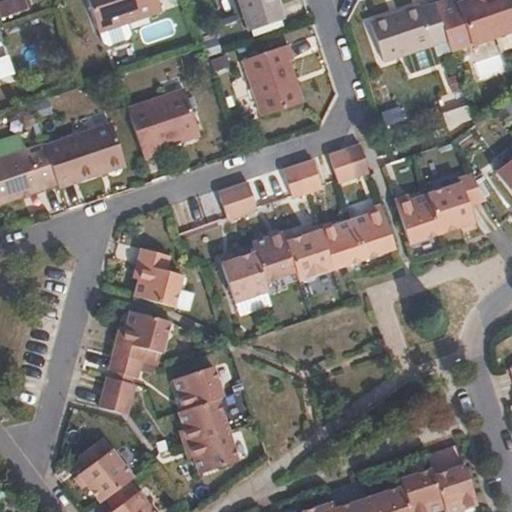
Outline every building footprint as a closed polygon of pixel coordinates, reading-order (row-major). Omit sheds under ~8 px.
[(88,0),(99,30),(162,9),(159,0),(88,0)] [(241,0),(251,29),(287,17),(280,0),(241,0)] [(511,32),(511,11),(508,0),(462,0),(456,2),(455,0),(442,0),(434,3),(447,38),(451,51),(470,45),(471,46),(511,32)] [(447,38),(434,3),(420,8),(418,4),(368,20),(382,60),(447,38)] [(290,44),(244,58),(264,116),(304,102),(291,61),(295,60),(290,44)] [(200,133),(186,88),(127,107),(145,158),(161,152),(159,147),(200,133)] [(126,164),(112,122),(45,144),(58,183),(59,186),(126,164)] [(45,144),(44,141),(0,155),(0,201),(58,183),(45,144)] [(370,172),(360,143),(345,148),(354,177),(370,172)] [(354,177),(345,148),(329,154),(339,182),(354,177)] [(323,188),(313,159),(298,164),(308,192),(323,188)] [(511,160),(497,171),(511,192),(511,160)] [(308,192),(298,164),(283,169),(293,197),(308,192)] [(470,206),(487,200),(471,174),(460,177),(462,182),(446,188),(441,186),(434,188),(431,193),(428,194),(441,232),(462,225),(475,221),(470,206)] [(258,209),(248,180),(233,186),(243,214),(258,209)] [(243,214),(233,186),(218,191),(228,219),(243,214)] [(412,200),(409,193),(395,198),(397,205),(412,200)] [(441,232),(428,194),(412,200),(397,205),(410,243),(441,232)] [(368,214),(382,209),(380,203),(367,207),(368,214)] [(395,247),(382,209),(368,214),(351,219),(364,258),(395,247)] [(364,258),(351,219),(335,225),(333,219),(318,224),(320,230),(333,268),(364,258)] [(464,231),(477,227),(475,221),(462,225),(464,231)] [(320,230),(318,224),(305,227),(307,234),(320,230)] [(286,241),(281,226),(267,231),(269,236),(252,241),(255,251),(265,281),(296,270),(286,241)] [(333,268),(320,230),(307,234),(286,241),(296,270),(299,279),(303,278),(307,280),(314,278),(317,273),(333,268)] [(174,306),(182,274),(167,270),(171,255),(141,247),(137,264),(143,266),(140,279),(135,295),(174,306)] [(265,281),(255,251),(235,258),(222,262),(235,301),(251,297),(255,298),(262,296),(266,292),(269,291),(265,281)] [(235,258),(233,253),(220,257),(222,262),(235,258)] [(140,279),(143,266),(137,264),(134,277),(140,279)] [(162,352),(170,320),(131,309),(127,327),(123,341),(117,339),(113,354),(143,362),(146,348),(162,352)] [(123,341),(127,327),(120,326),(117,339),(123,341)] [(139,377),(143,362),(113,354),(109,369),(139,377)] [(224,396),(214,365),(175,377),(181,394),(175,397),(179,411),(218,398),(224,396)] [(132,399),(136,384),(107,376),(103,391),(132,399)] [(129,414),(132,399),(103,391),(99,406),(129,414)] [(228,429),(218,398),(179,411),(185,427),(190,442),(228,429)] [(190,442),(185,427),(179,429),(184,444),(190,442)] [(239,461),(228,429),(190,442),(194,456),(200,473),(239,461)] [(133,478),(123,464),(123,458),(119,453),(114,451),(102,436),(78,455),(87,468),(80,473),(88,484),(101,501),(106,497),(130,480),(133,478)] [(194,456),(190,442),(184,444),(189,458),(194,456)] [(471,511),(480,509),(465,465),(434,476),(445,507),(446,511),(452,511),(464,508),(465,511),(471,511)] [(434,476),(432,469),(401,479),(403,486),(411,511),(431,511),(445,507),(434,476)] [(88,484),(80,473),(75,477),(83,488),(88,484)] [(154,511),(150,507),(151,501),(146,496),(141,495),(130,480),(106,497),(115,509),(110,511),(154,511)] [(411,511),(403,486),(387,491),(383,490),(375,492),(373,496),(369,497),(374,511),(411,511)] [(374,511),(369,497),(354,503),(348,501),(341,503),(339,508),(335,509),(336,511),(374,511)] [(336,511),(335,509),(333,502),(303,511),(336,511)]
